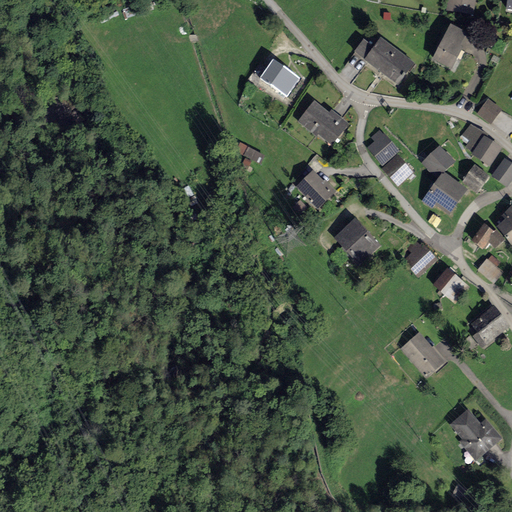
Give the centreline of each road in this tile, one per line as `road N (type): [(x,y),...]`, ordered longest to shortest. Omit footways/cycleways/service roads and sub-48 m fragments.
road 1 (residential): [(366,98),(358,134),(366,159),(451,252)]
road 2 (residential): [(511,149),(450,110),(366,98)]
road 3 (residential): [(366,98),(336,79),(266,0)]
road 4 (track): [(511,419),(429,330)]
